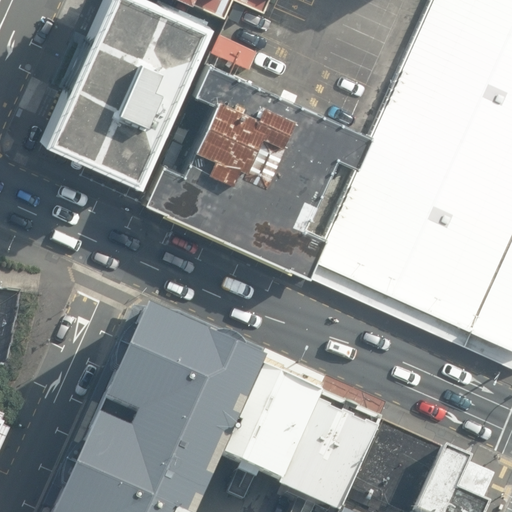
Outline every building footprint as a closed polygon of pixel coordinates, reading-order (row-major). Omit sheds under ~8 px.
[(98,0),(38,137),(135,179),(204,20),(157,0),(98,0)] [(236,0),(264,12),(268,0),(183,0),(224,18),(231,0),(236,0)] [(511,347),(511,0),(429,0),(369,134),(356,164),(332,218),(324,235),(313,258),(511,347)] [(212,51),(249,68),(257,52),(219,35),(212,51)] [(294,269),(306,274),(313,258),(324,235),(312,230),(310,229),(307,216),(333,154),(343,159),(356,164),(369,134),(356,128),(205,62),(192,92),(213,101),(180,172),(159,162),(142,201),(294,269)] [(511,347),(313,258),(306,274),(511,366),(511,347)] [(259,369),(140,316),(51,511),(193,511),(206,484),(219,458),(259,369)] [(317,395),(259,369),(219,458),(278,485),(317,395)] [(337,511),(379,423),(317,395),(278,485),(277,488),(329,511),(337,511)] [(413,511),(441,450),(379,423),(337,511),(413,511)] [(469,463),(441,450),(413,511),(479,511),(487,496),(486,484),(482,473),(469,463)]
